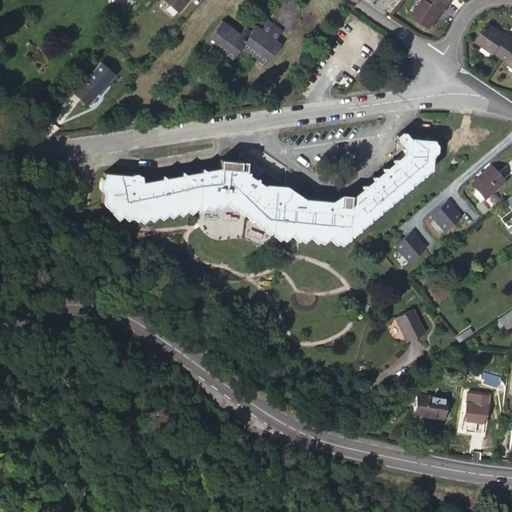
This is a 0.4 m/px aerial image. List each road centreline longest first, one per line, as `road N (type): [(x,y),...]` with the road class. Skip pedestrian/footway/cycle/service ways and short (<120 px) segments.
road 1 (primary): [(511,477),(391,457),(296,430),(115,312),(52,307),(0,331)]
road 2 (residential): [(468,94),(50,150)]
